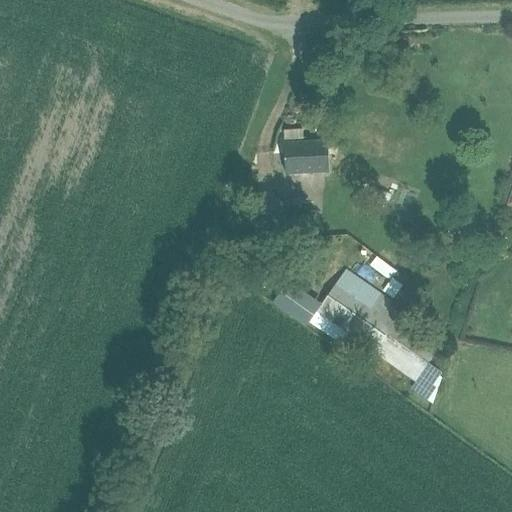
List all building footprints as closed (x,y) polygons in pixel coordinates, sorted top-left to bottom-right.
[(334,35),(334,45),(345,45),(345,35),(334,35)] [(307,173),(330,173),(331,173),(330,160),(329,140),(301,141),(301,138),(296,138),(296,134),(285,134),(287,175),(307,173)] [(278,217),(278,242),(309,242),(309,216),(278,217)] [(448,234),(458,236),(473,240),(476,226),(451,220),(448,234)] [(411,285),(401,277),(405,272),(383,255),(367,276),(400,300),(411,285)] [(341,278),(311,321),(346,347),(349,342),(372,361),(377,354),(416,382),(440,347),(370,299),(348,283),(341,278)] [(417,390),(433,403),(452,378),(436,366),(417,390)]
